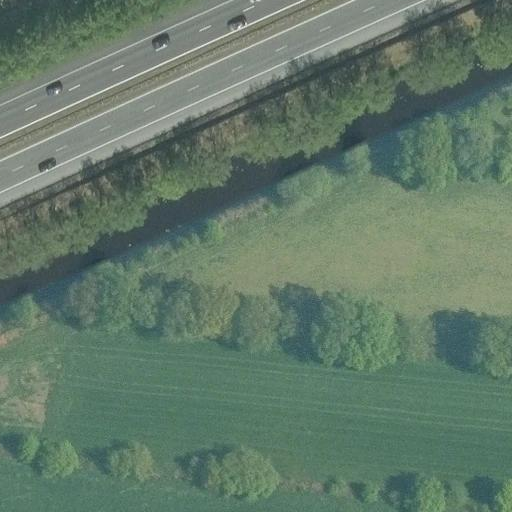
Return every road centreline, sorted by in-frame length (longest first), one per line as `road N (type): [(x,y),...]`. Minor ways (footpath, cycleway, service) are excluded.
road 1 (motorway): [(0,178),(399,0)]
road 2 (motorway): [(274,0),(0,122)]
